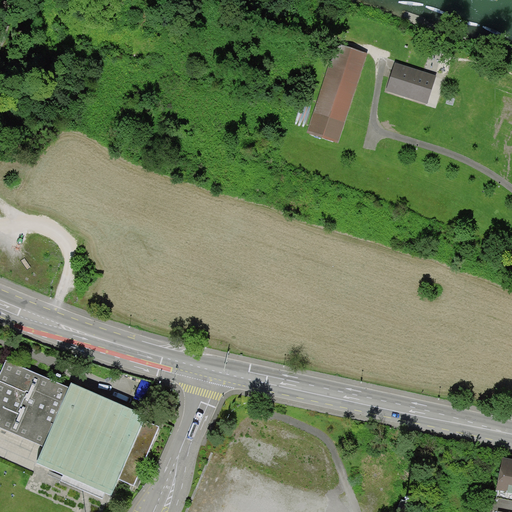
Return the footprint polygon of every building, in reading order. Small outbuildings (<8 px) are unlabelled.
[(379,60),(338,47),(310,135),(340,144),(346,125),(357,129),(379,60)] [(436,75),(397,62),(387,91),(407,98),(411,87),(430,93),(436,75)] [(69,388),(4,359),(0,368),(0,428),(43,447),(34,464),(111,495),(117,479),(134,486),(160,422),(72,383),(69,388)] [(511,460),(502,458),(495,492),(511,495),(511,460)] [(67,511),(0,483),(0,511),(67,511)]
